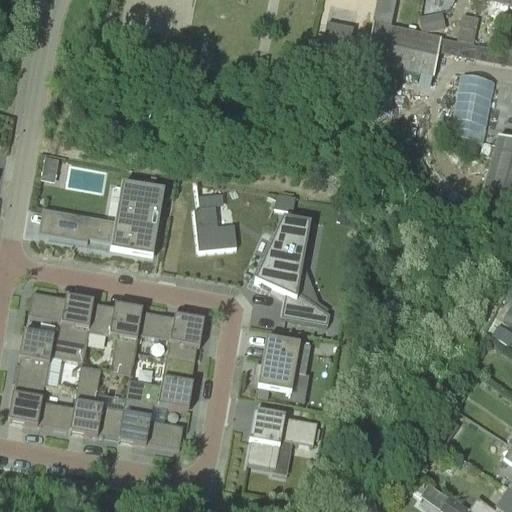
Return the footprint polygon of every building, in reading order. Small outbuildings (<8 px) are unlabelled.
[(354,9),(355,0),(334,0),(333,5),(354,9)] [(375,0),(371,27),(389,31),(395,0),(375,0)] [(507,10),(508,0),(474,0),(474,3),(507,10)] [(421,37),(441,33),(444,32),(440,17),(418,22),(421,37)] [(472,47),(476,23),(461,20),(456,44),(472,47)] [(344,66),(351,33),(325,27),(319,61),(344,66)] [(439,41),(389,31),(371,27),(359,92),(386,97),(391,72),(431,80),(439,41)] [(443,59),(478,63),(479,48),(444,44),(443,59)] [(265,65),(255,63),(252,76),(262,78),(265,65)] [(488,145),(495,84),(461,81),(455,142),(488,145)] [(511,145),(495,141),(472,229),(511,225),(511,145)] [(108,215),(53,206),(48,234),(78,239),(79,234),(118,241),(116,247),(131,250),(141,190),(113,185),(108,215)] [(291,217),(294,202),(277,199),(271,213),(291,217)] [(209,212),(193,214),(197,256),(231,252),(229,235),(212,236),(209,212)] [(309,228),(281,223),(253,286),(284,300),(280,323),(326,331),(328,320),(296,296),(302,264),(304,265),(308,242),(306,242),(309,228)] [(92,308),(92,307),(64,302),(64,304),(31,298),(27,321),(60,327),(57,343),(85,347),(87,337),(92,308)] [(137,340),(140,317),(141,315),(113,310),(112,312),(92,308),(87,337),(115,342),(109,377),(129,381),(137,340)] [(509,330),(511,326),(511,311),(507,309),(506,310),(498,323),(509,330)] [(165,361),(193,366),(195,353),(198,354),(202,326),(173,321),(172,323),(140,317),(137,340),(168,345),(165,361)] [(511,338),(496,329),(490,340),(507,350),(511,341),(511,338)] [(81,367),(85,347),(57,343),(22,336),(17,364),(19,364),(15,387),(43,391),(45,392),(46,390),(44,390),(49,362),(81,367)] [(268,343),(263,370),(260,370),(254,369),(250,391),(256,392),(285,397),(285,398),(289,398),(293,378),(304,380),(309,351),(268,343)] [(151,410),(187,416),(192,389),(189,388),(193,366),(165,361),(163,361),(163,362),(164,362),(159,391),(127,385),(123,405),(151,410)] [(68,436),(68,438),(96,443),(96,440),(117,444),(122,415),(93,410),(99,375),(79,372),(72,413),(68,436)] [(68,436),(72,413),(40,407),(43,391),(15,387),(13,400),(11,399),(6,427),(36,432),(36,430),(68,436)] [(145,449),(178,455),(182,432),(149,426),(151,410),(123,405),(122,415),(117,444),(116,446),(144,451),(145,449)] [(311,451),(315,429),(283,423),(283,421),(253,416),(247,446),(249,447),(245,469),(274,474),(279,445),(311,451)] [(451,438),(439,431),(433,441),(444,448),(451,438)] [(511,451),(510,450),(502,462),(511,468),(511,486),(506,495),(511,498),(511,451)] [(418,501),(434,511),(440,511),(447,503),(427,489),(418,501)] [(511,511),(511,498),(506,495),(494,511),(487,511),(476,502),(468,511),(463,511),(456,507),(463,511),(511,511)] [(463,511),(456,507),(448,502),(447,503),(440,511),(463,511)]
